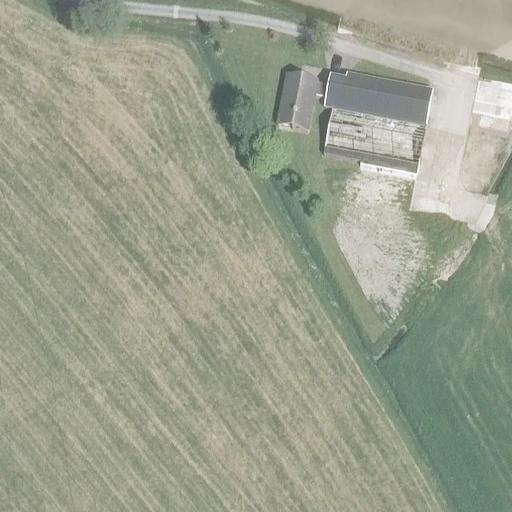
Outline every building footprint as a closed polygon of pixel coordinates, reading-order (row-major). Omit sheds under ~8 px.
[(354,34),(454,61),(463,29),(363,1),(354,34)] [(511,106),(511,83),(484,77),(479,99),(511,106)] [(325,101),(328,89),(316,86),(317,85),(287,79),(277,129),(307,134),(314,99),(325,101)] [(325,101),(323,110),(332,112),(426,130),(432,96),(343,79),(342,82),(329,80),(328,89),(325,101)] [(426,130),(332,112),(324,157),(362,164),(417,175),(426,130)]
